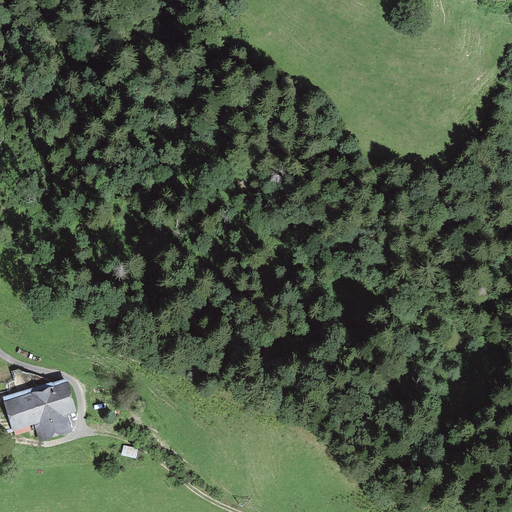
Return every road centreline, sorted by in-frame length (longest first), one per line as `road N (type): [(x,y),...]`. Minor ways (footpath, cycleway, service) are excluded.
road 1 (track): [(83,426),(135,445),(235,511)]
road 2 (track): [(83,426),(71,379),(0,353)]
